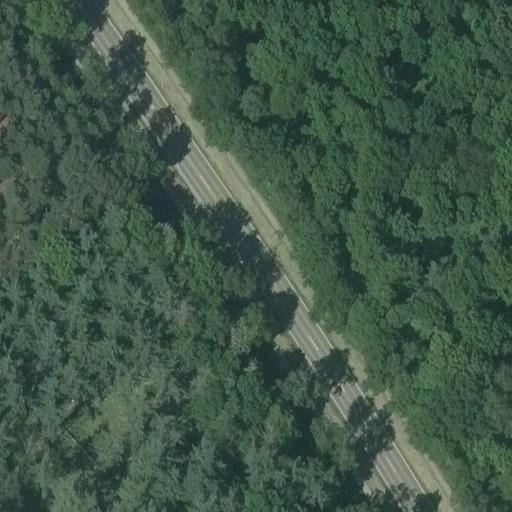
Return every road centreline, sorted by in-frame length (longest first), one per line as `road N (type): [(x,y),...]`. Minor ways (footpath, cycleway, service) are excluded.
road 1 (primary): [(408,511),(60,0)]
road 2 (track): [(284,511),(101,240),(0,330)]
